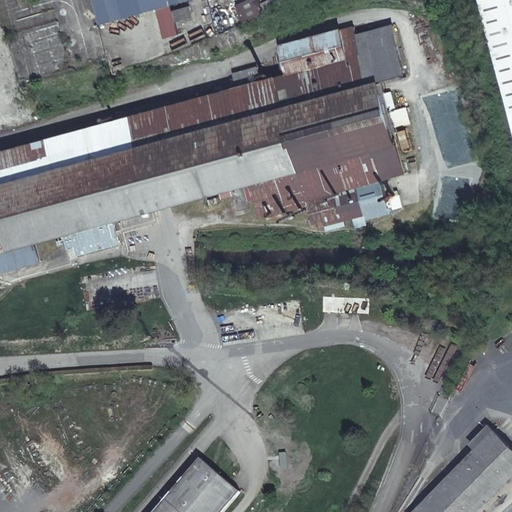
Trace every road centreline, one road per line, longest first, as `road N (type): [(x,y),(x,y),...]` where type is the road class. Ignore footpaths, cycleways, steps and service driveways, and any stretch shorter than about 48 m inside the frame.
road 1 (unknown): [(357,12),(324,18),(209,73),(0,134)]
road 2 (unknown): [(219,388),(157,220)]
road 3 (unknown): [(219,388),(99,511)]
road 4 (unknown): [(138,511),(229,410)]
